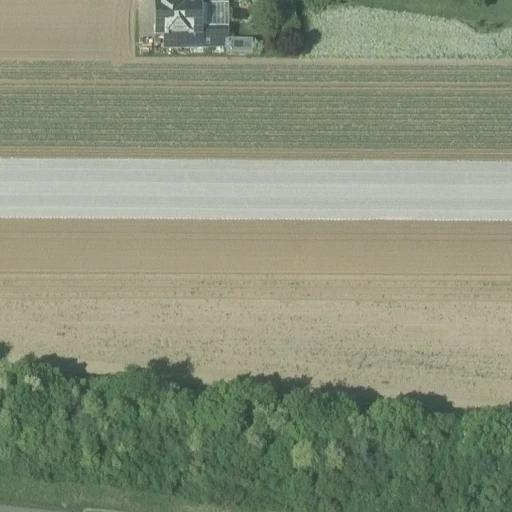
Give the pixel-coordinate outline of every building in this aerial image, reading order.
[(222,0),(187,0),(188,7),(199,6),(199,9),(207,9),(223,9),(222,0)] [(156,37),(164,37),(199,37),(199,29),(199,9),(199,6),(188,7),(155,7),(156,37)] [(199,9),(199,29),(207,29),(207,9),(199,9)] [(228,9),(223,9),(207,9),(207,29),(227,29),(228,29),(228,9)] [(281,24),(295,25),(295,12),(281,9),(281,24)] [(227,29),(207,29),(199,29),(199,37),(164,37),(164,50),(226,50),(226,43),(227,29)] [(226,56),(251,56),(252,44),(226,43),(226,50),(226,56)]
